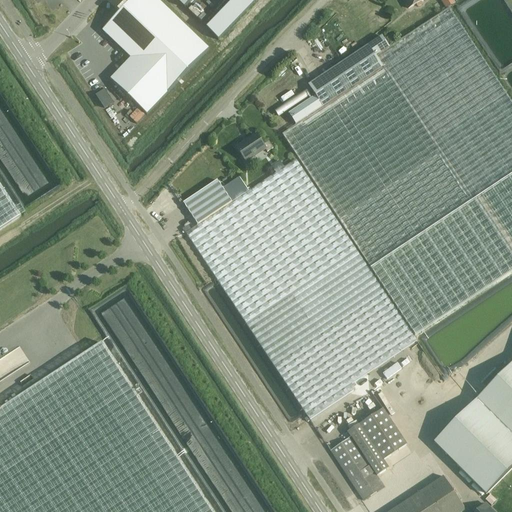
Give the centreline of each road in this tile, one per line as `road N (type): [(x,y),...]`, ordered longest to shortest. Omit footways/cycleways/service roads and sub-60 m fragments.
road 1 (secondary): [(319,511),(121,209)]
road 2 (unclassified): [(121,209),(323,0)]
road 3 (secondary): [(121,209),(26,65)]
